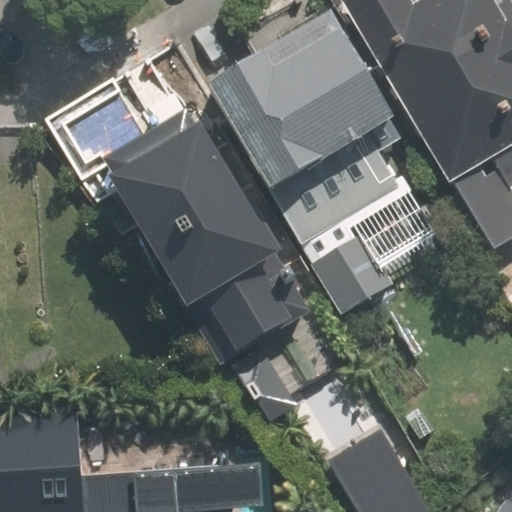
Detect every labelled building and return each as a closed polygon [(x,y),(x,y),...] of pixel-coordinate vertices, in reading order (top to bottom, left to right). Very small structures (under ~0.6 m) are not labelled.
[(344,0),(318,16),(431,207),(443,201),(478,260),(511,239),(511,220),(499,199),(511,191),(511,59),(477,0),(344,0)] [(305,19),(181,101),(331,328),(435,259),(361,147),(381,134),(305,19)] [(353,397),(167,128),(60,201),(154,337),(165,330),(226,417),(262,392),(294,438),(353,397)] [(511,284),(503,289),(511,305),(511,284)] [(69,511),(65,415),(0,418),(0,511),(69,511)] [(242,511),(241,473),(112,477),(112,511),(242,511)] [(511,511),(511,504),(502,498),(492,511),(511,511)]
